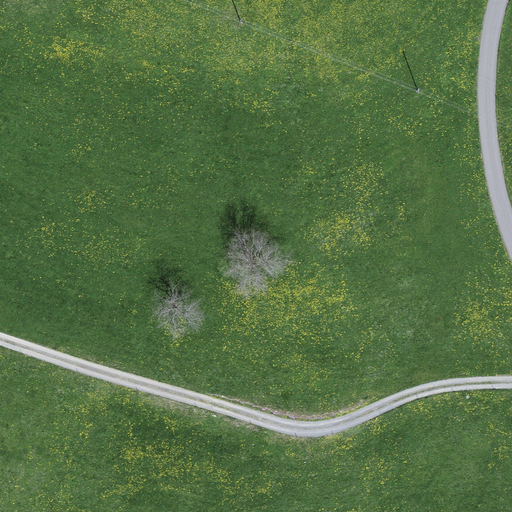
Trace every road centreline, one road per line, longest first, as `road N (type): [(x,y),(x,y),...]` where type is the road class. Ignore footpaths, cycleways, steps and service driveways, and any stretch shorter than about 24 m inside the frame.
road 1 (track): [(0,339),(290,427),(453,382),(511,381)]
road 2 (unclassified): [(500,0),(487,83),(489,146),(511,243)]
